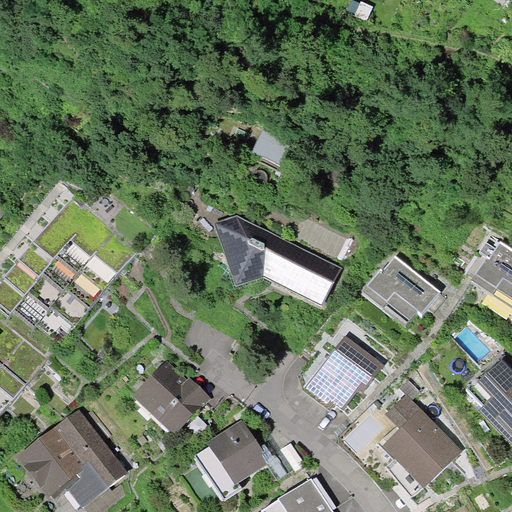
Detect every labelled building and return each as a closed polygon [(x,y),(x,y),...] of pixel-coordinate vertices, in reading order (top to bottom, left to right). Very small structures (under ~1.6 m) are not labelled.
[(0,219),(10,205),(0,198),(0,219)] [(60,343),(140,249),(85,202),(81,207),(72,199),(0,282),(0,308),(9,316),(14,309),(35,327),(38,324),(60,343)] [(342,268),(237,215),(213,222),(236,286),(264,277),(322,306),(342,268)] [(511,248),(501,241),(496,249),(486,242),(480,251),(487,255),(471,280),(511,307),(511,248)] [(441,292),(396,255),(383,270),(381,268),(362,291),(405,326),(418,310),(423,314),(428,307),(440,293),(441,292)] [(446,298),(440,293),(428,307),(434,312),(446,298)] [(0,318),(0,415),(48,359),(0,318)] [(384,364),(344,334),(304,386),(331,406),(334,402),(343,409),(358,390),(362,393),(384,364)] [(479,409),(511,444),(511,369),(502,359),(478,382),(492,397),(483,406),(479,409)] [(187,380),(166,360),(132,395),(174,436),(211,398),(190,377),(187,380)] [(400,388),(406,394),(406,393),(412,399),(420,392),(409,380),(400,388)] [(492,397),(478,382),(475,380),(466,389),(483,406),(492,397)] [(412,399),(406,393),(406,394),(386,414),(400,428),(382,445),(424,488),(462,451),(412,399)] [(85,418),(78,409),(17,457),(49,497),(65,484),(83,507),(109,487),(128,472),(104,443),(85,418)] [(93,412),(85,418),(104,443),(112,436),(93,412)] [(207,442),(210,446),(235,485),(239,483),(268,464),(261,453),(263,452),(260,447),(242,420),(207,442)] [(306,464),(291,442),(280,450),(296,471),(306,464)] [(264,444),(260,447),(263,452),(261,453),(268,464),(274,460),(264,444)] [(243,489),(239,483),(235,485),(210,446),(195,456),(224,501),(243,489)] [(317,477),(312,480),(332,510),(337,507),(317,477)] [(312,480),(311,478),(259,511),(334,511),(332,510),(312,480)] [(119,500),(109,487),(83,507),(87,511),(105,511),(110,509),(109,508),(119,500)]
